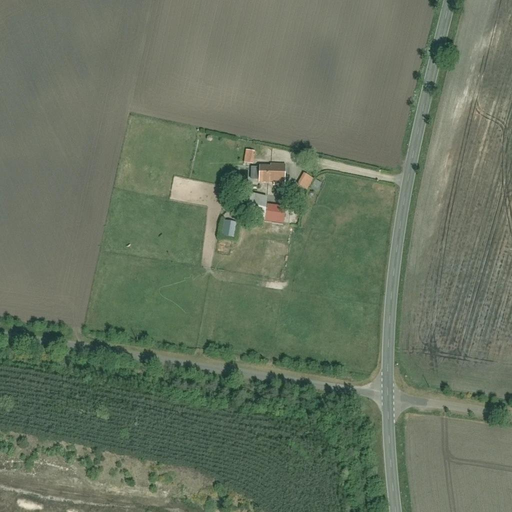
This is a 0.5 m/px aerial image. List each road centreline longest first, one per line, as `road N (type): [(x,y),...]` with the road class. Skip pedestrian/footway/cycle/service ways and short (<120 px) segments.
road 1 (tertiary): [(450,0),(396,254),(388,397)]
road 2 (unclassified): [(388,397),(0,338)]
road 3 (unclassified): [(511,416),(388,397)]
